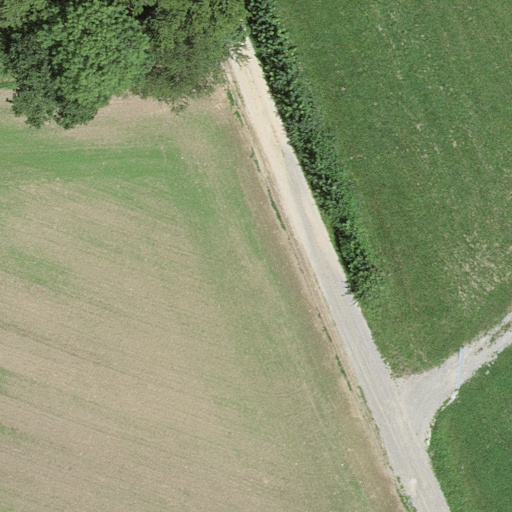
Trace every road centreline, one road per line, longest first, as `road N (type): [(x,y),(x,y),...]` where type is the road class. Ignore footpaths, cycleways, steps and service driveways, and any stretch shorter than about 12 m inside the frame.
road 1 (track): [(436,511),(294,187),(223,0)]
road 2 (track): [(390,417),(511,319)]
